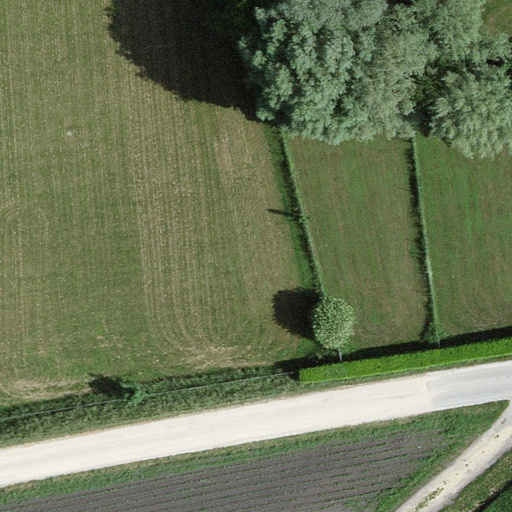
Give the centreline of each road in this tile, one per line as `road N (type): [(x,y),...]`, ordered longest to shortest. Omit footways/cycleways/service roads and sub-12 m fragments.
road 1 (track): [(511,383),(0,471)]
road 2 (track): [(414,511),(511,426)]
